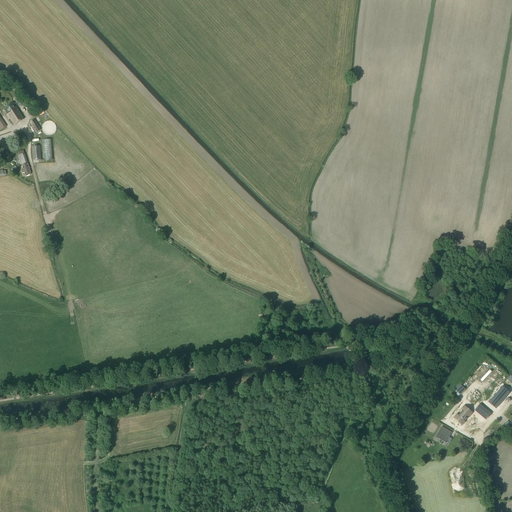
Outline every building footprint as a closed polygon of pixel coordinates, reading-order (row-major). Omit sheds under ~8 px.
[(24,104),(18,96),(14,99),(16,101),(17,103),(18,105),(19,107),(24,104)] [(14,126),(24,119),(16,106),(18,105),(17,103),(15,105),(13,103),(4,109),(14,126)] [(35,119),(34,120),(30,123),(36,133),(41,130),(35,119)] [(40,146),(32,146),(33,160),(41,160),(40,146)] [(18,156),(15,157),(17,161),(19,160),(20,165),(27,163),(24,153),(17,156),(18,156)] [(25,175),(26,176),(31,175),(30,174),(31,174),(28,164),(22,166),(23,169),(21,170),(22,174),(24,173),(25,176),(25,175)] [(499,371),(484,358),(456,390),(471,403),(499,371)] [(497,408),(510,394),(503,388),(490,402),(497,408)] [(491,414),(480,404),(474,410),(485,420),(491,414)] [(471,413),(464,406),(453,418),(460,424),(471,413)] [(511,412),(506,409),(501,416),(511,422),(511,412)] [(445,442),(451,433),(441,427),(435,437),(445,442)]
